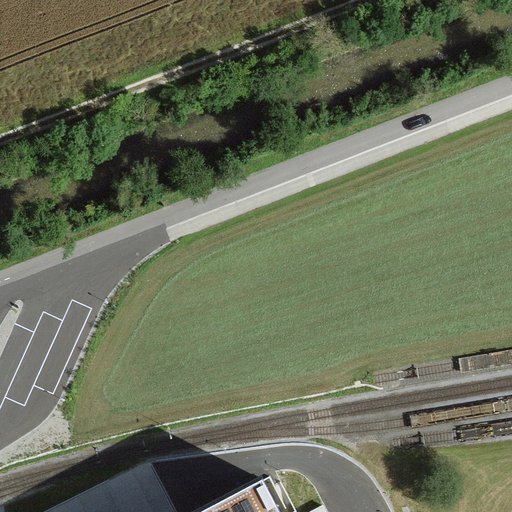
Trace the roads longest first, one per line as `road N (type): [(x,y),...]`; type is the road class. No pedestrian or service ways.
road 1 (unclassified): [(0,284),(511,86)]
road 2 (track): [(0,135),(351,0)]
